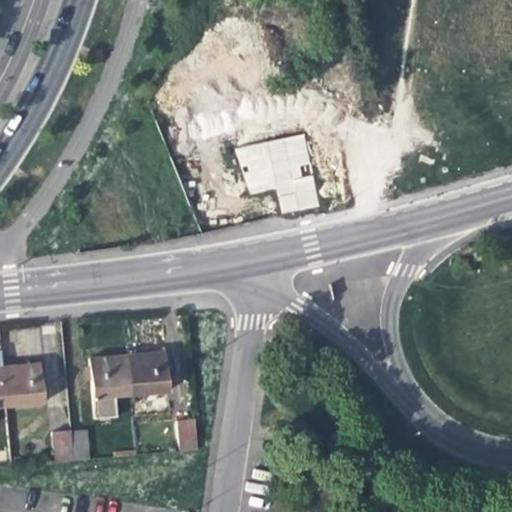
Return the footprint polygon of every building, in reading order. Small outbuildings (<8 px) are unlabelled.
[(287,215),(300,212),(288,159),(265,165),(275,218),(287,215)] [(141,355),(126,356),(126,357),(127,357),(130,395),(168,392),(164,353),(141,355)] [(116,397),(130,395),(127,357),(126,357),(126,356),(104,358),(89,360),(95,420),(118,418),(116,397)] [(24,365),(2,367),(5,407),(43,403),(40,364),(24,365)] [(176,451),(195,449),(192,420),(175,421),(176,451)] [(73,461),(73,459),(71,433),(70,431),(51,433),(53,463),(73,461)] [(87,431),(71,433),(73,459),(89,457),(87,431)]
